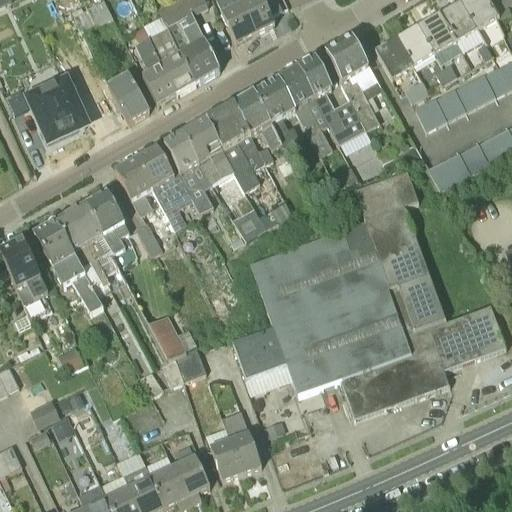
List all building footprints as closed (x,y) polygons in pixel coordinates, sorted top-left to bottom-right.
[(0,0),(0,12),(12,7),(8,0),(0,0)] [(56,0),(65,18),(100,3),(98,0),(56,0)] [(161,25),(166,35),(180,62),(195,92),(220,78),(192,21),(209,13),(202,0),(181,0),(183,2),(158,14),(163,24),(161,25)] [(260,0),(241,9),(256,40),(275,31),(271,22),(281,16),(273,0),(260,0)] [(500,24),(496,18),(485,0),(473,0),(460,7),(477,37),(478,36),(485,50),(493,62),(501,58),(495,47),(504,42),(495,26),(500,24)] [(487,0),(496,18),(507,12),(499,0),(487,0)] [(511,0),(499,0),(507,12),(511,8),(511,0)] [(105,6),(95,10),(85,15),(75,20),(83,38),(93,33),(103,29),(113,24),(105,6)] [(456,49),(477,37),(460,7),(439,20),(456,49)] [(236,49),(256,40),(241,9),(221,19),(236,49)] [(456,49),(439,20),(418,32),(435,61),(436,61),(442,71),(462,60),(456,49)] [(415,73),(435,61),(418,32),(397,44),(415,73)] [(148,45),(176,102),(195,92),(180,62),(166,35),(149,43),(148,45)] [(368,105),(382,98),(352,44),(326,59),(351,106),(350,107),(366,137),(381,130),(368,105)] [(392,86),(415,73),(397,44),(375,57),(392,86)] [(158,113),(176,102),(148,45),(143,47),(136,50),(150,79),(141,83),(158,113)] [(485,67),(493,62),(485,50),(478,54),(485,67)] [(30,104),(50,148),(86,131),(72,101),(88,93),(74,62),(56,70),(65,88),(30,104)] [(327,99),(333,95),(316,65),(298,75),(314,105),(339,152),(366,137),(350,107),(335,115),(327,99)] [(505,98),(511,94),(511,86),(504,70),(494,75),(505,98)] [(443,75),(450,87),(458,83),(451,71),(443,75)] [(302,113),(314,105),(298,75),(279,86),(296,117),(319,162),(332,155),(309,112),(304,115),(302,113)] [(443,91),(450,87),(443,75),(436,79),(443,91)] [(496,102),(505,98),(494,75),(484,80),(496,102)] [(128,79),(108,90),(119,111),(129,129),(150,118),(128,79)] [(486,107),(496,102),(484,80),(475,85),(486,107)] [(476,112),(486,107),(475,85),(465,90),(476,112)] [(283,124),(296,117),(279,86),(255,100),(271,131),(284,154),(300,145),(293,132),(289,135),(283,124)] [(413,109),(429,99),(422,87),(406,96),(413,109)] [(466,117),(476,112),(465,90),(455,95),(466,117)] [(457,122),(466,117),(455,95),(445,99),(457,122)] [(447,127),(457,122),(445,99),(436,104),(447,127)] [(281,156),(284,154),(271,131),(255,100),(234,112),(251,142),(261,136),(272,156),(279,152),(281,156)] [(437,132),(447,127),(436,104),(426,109),(437,132)] [(427,137),(437,132),(426,109),(416,114),(427,137)] [(251,142),(234,112),(206,128),(223,157),(235,182),(237,186),(238,186),(244,197),(260,188),(259,187),(271,180),(251,142)] [(215,198),(237,186),(235,182),(223,157),(206,128),(182,141),(199,171),(212,193),(215,198)] [(510,162),(511,160),(511,142),(508,135),(498,140),(510,162)] [(500,167),(510,162),(498,140),(488,145),(500,167)] [(214,213),(205,196),(212,193),(199,171),(182,141),(163,152),(192,205),(201,220),(214,213)] [(490,172),(500,167),(488,145),(478,149),(490,172)] [(480,177),(490,172),(478,149),(469,154),(480,177)] [(425,167),(415,150),(398,159),(399,161),(383,168),(388,180),(425,167)] [(177,213),(192,205),(163,152),(135,168),(151,198),(154,197),(175,237),(186,230),(177,213)] [(259,157),(265,169),(273,165),(267,153),(259,157)] [(470,182),(480,177),(469,154),(459,159),(470,182)] [(460,187),(470,182),(459,159),(449,164),(460,187)] [(450,192),(460,187),(449,164),(439,169),(450,192)] [(145,202),(151,198),(135,168),(115,179),(140,223),(154,216),(145,202)] [(440,197),(450,192),(439,169),(429,174),(440,197)] [(350,173),(335,181),(340,192),(356,184),(350,173)] [(251,269),(272,329),(287,371),(298,403),(340,388),(354,426),(354,427),(416,405),(450,393),(444,377),(506,355),(507,354),(492,313),(446,329),(405,213),(419,208),(408,178),(356,196),(367,228),(251,269)] [(298,219),(308,243),(324,237),(318,221),(349,211),(342,193),(298,219)] [(95,207),(87,212),(113,261),(114,262),(127,255),(122,246),(131,241),(118,218),(108,200),(104,203),(101,201),(95,204),(95,207)] [(70,222),(103,282),(117,274),(111,262),(113,261),(87,212),(70,222)] [(245,248),(267,235),(260,224),(254,213),(233,226),(245,248)] [(260,224),(267,235),(278,228),(271,217),(260,224)] [(55,230),(90,294),(101,288),(103,292),(107,291),(103,282),(70,222),(55,230)] [(91,320),(101,314),(90,294),(55,230),(50,233),(50,234),(34,242),(64,295),(73,289),(91,320)] [(137,235),(152,263),(157,260),(162,258),(148,230),(137,235)] [(234,254),(244,248),(241,242),(230,248),(234,254)] [(35,305),(49,299),(23,248),(0,259),(0,260),(18,296),(25,310),(35,305)] [(163,272),(157,260),(152,263),(158,274),(163,272)] [(169,321),(148,331),(168,369),(175,366),(188,360),(188,358),(169,321)] [(246,385),(287,371),(272,329),(232,343),(246,385)] [(32,359),(41,355),(38,349),(29,353),(32,359)] [(83,371),(75,352),(58,361),(67,379),(83,371)] [(20,365),(30,361),(27,354),(17,359),(20,365)] [(179,376),(202,368),(198,355),(188,360),(175,366),(179,376)] [(171,393),(183,389),(179,376),(175,366),(168,369),(163,371),(171,393)] [(179,376),(183,389),(185,388),(184,387),(206,379),(202,368),(179,376)] [(0,381),(8,399),(19,394),(9,372),(0,376),(0,381)] [(153,403),(164,396),(152,378),(141,383),(153,403)] [(84,410),(79,399),(68,404),(73,415),(84,410)] [(71,412),(67,403),(58,407),(62,416),(71,412)] [(225,434),(242,481),(262,473),(241,418),(223,424),(226,434),(225,434)] [(75,438),(68,424),(53,431),(59,445),(75,438)] [(223,488),(242,481),(225,434),(206,441),(223,488)] [(36,455),(51,448),(46,437),(31,444),(36,455)] [(1,457),(11,478),(22,473),(12,451),(1,457)] [(0,483),(11,478),(1,457),(0,457),(0,483)] [(172,473),(190,511),(201,507),(198,499),(210,494),(195,462),(172,473)] [(178,511),(189,511),(190,511),(172,473),(150,483),(163,511),(170,511),(177,509),(178,511)] [(11,492),(5,481),(0,483),(0,484),(5,495),(11,492)] [(163,511),(150,483),(128,493),(136,511),(163,511)] [(136,511),(128,493),(106,504),(110,511),(136,511)]
